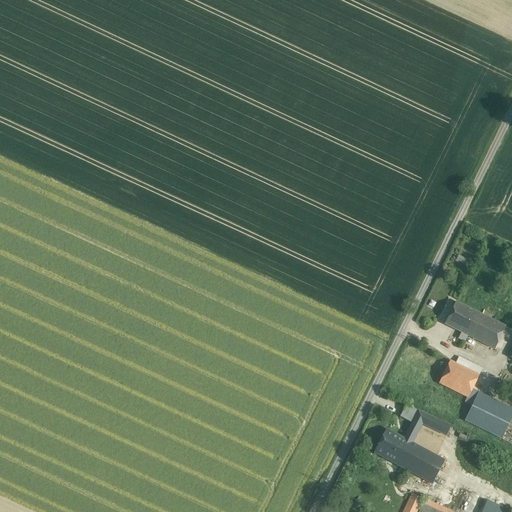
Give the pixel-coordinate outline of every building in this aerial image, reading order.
[(475,311),(456,302),(445,324),(461,333),(458,339),(465,342),(468,336),(464,334),(475,311)] [(506,327),(475,311),(464,334),(468,336),(495,349),(506,327)] [(472,406),(479,392),(472,389),(482,369),(458,357),(456,363),(450,361),(439,384),(468,397),(465,402),(472,406)] [(511,417),(511,408),(479,392),(472,406),(467,415),(465,421),(502,439),(511,417)] [(418,411),(406,405),(400,417),(411,423),(418,411)] [(450,426),(418,411),(411,423),(403,439),(407,441),(412,443),(422,424),(446,436),(450,426)] [(403,439),(387,429),(374,453),(395,464),(407,441),(403,439)] [(412,443),(407,441),(395,464),(417,476),(429,452),(412,443)] [(444,461),(429,452),(417,476),(432,484),(444,461)] [(412,494),(403,511),(416,511),(423,498),(412,494)] [(442,511),(444,508),(425,499),(419,511),(420,511),(442,511)] [(488,500),(482,511),(501,511),(504,508),(488,500)]
